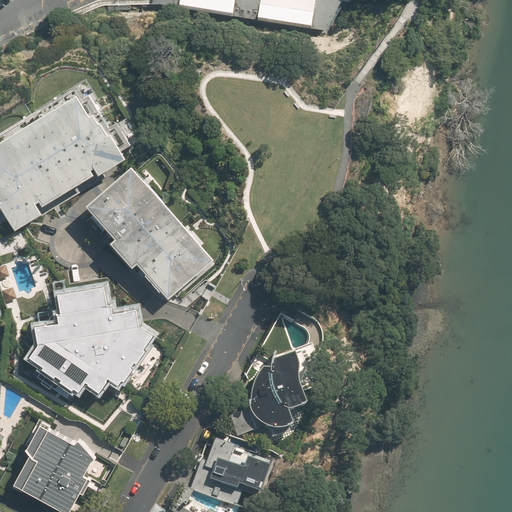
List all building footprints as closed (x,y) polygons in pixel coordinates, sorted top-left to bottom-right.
[(341,0),(153,0),(152,4),(323,30),(339,14),(341,0)] [(79,95),(0,142),(0,223),(9,219),(15,230),(42,214),(35,202),(41,198),(44,204),(94,174),(91,168),(96,165),(101,172),(125,157),(97,110),(91,114),(79,95)] [(217,258),(134,165),(90,204),(119,236),(113,241),(134,265),(139,260),(171,296),(197,272),(202,277),(217,264),(214,260),(217,258)] [(5,263),(0,264),(0,278),(9,277),(5,263)] [(106,283),(60,290),(63,310),(60,311),(61,321),(38,324),(41,341),(31,355),(45,365),(43,367),(56,376),(58,373),(64,377),(62,379),(79,391),(87,379),(100,389),(109,376),(120,383),(154,334),(142,325),(139,307),(115,311),(114,302),(110,302),(106,283)] [(13,286),(2,289),(6,302),(17,298),(13,286)] [(270,369),(263,368),(255,380),(251,390),(249,399),(251,408),(254,417),(262,425),(274,429),(290,427),(294,424),(288,411),(309,404),(301,388),(306,362),(301,349),(271,360),(270,369)] [(32,453),(16,483),(70,511),(81,489),(86,491),(93,479),(85,475),(94,459),(96,457),(81,437),(77,441),(43,421),(28,446),(32,453)] [(274,461),(215,438),(206,461),(201,459),(190,488),(238,507),(245,490),(261,495),(274,461)]
